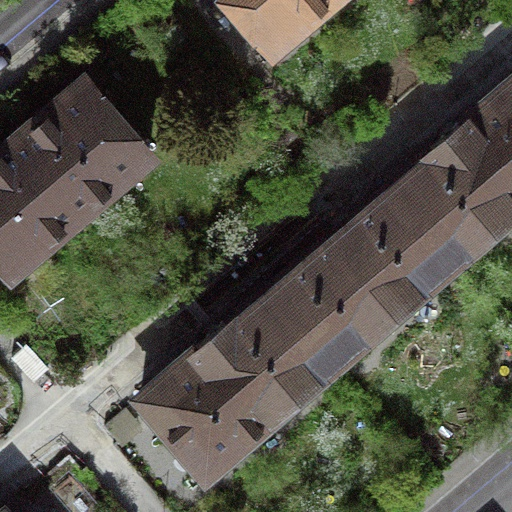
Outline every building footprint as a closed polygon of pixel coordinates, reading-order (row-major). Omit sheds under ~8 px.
[(234,0),(274,47),(329,0),(234,0)] [(16,133),(0,146),(0,254),(12,269),(150,151),(85,74),(16,133)] [(511,76),(459,122),(395,176),(461,254),(511,210),(511,76)] [(332,230),(268,284),(333,361),(461,254),(395,176),(332,230)] [(204,338),(141,391),(205,469),(333,361),(268,284),(204,338)]
